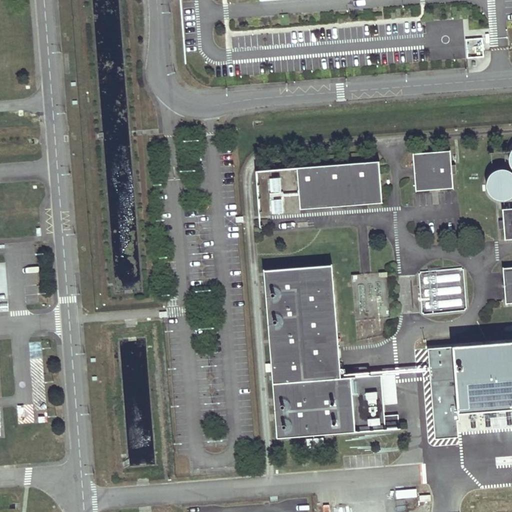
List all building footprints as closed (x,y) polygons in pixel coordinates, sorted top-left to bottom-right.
[(483,39),(466,39),(466,56),(483,56),(483,39)] [(457,173),(456,164),(452,165),(450,150),(450,151),(414,154),(413,153),(414,167),(415,177),(416,191),(430,190),(429,186),(439,185),(440,189),(453,188),(454,188),(452,174),(457,173)] [(379,163),(297,170),(300,211),(382,204),(379,163)] [(489,194),(493,198),(498,200),(503,200),(508,199),(511,195),(511,172),(508,170),(503,168),(497,169),(492,171),(489,175),(486,179),(485,185),(486,190),(489,194)] [(511,208),(502,210),(505,240),(511,238),(511,208)] [(397,404),(395,374),(341,379),(338,346),(338,341),(330,265),(264,271),(278,438),(400,429),(398,415),(385,416),(384,405),(397,404)] [(511,267),(503,268),(506,296),(506,304),(511,303),(511,267)]
